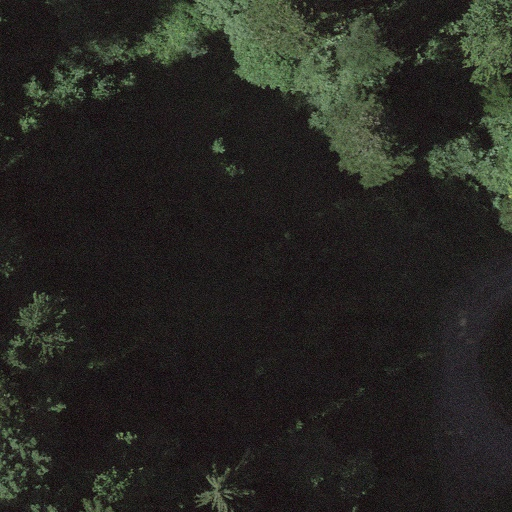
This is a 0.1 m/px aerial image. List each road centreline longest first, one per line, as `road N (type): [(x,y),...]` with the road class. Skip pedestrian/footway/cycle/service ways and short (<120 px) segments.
road 1 (track): [(511,286),(469,346),(511,450)]
road 2 (track): [(469,346),(456,394),(456,511)]
